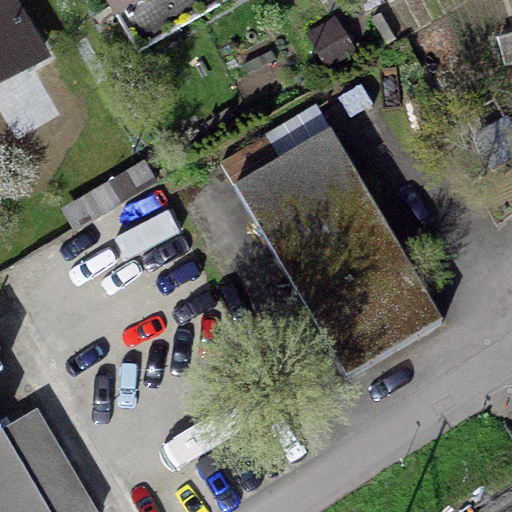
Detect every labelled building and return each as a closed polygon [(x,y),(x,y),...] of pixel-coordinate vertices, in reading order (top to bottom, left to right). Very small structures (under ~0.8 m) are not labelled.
[(0,0),(0,85),(40,61),(1,0),(0,0)] [(236,0),(102,0),(140,60),(236,0)] [(235,192),(354,385),(446,329),(328,135),(235,192)] [(0,430),(27,416),(0,367),(0,430)] [(0,511),(82,511),(27,416),(0,430),(0,511)]
